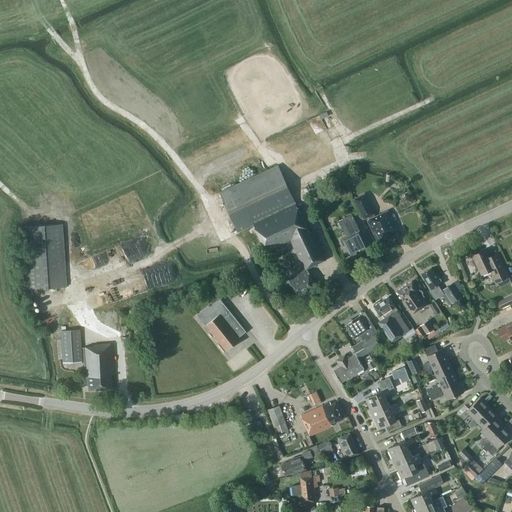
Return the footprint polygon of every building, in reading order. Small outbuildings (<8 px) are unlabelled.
[(277,165),(219,193),(237,232),(253,225),(266,253),(290,241),(302,267),(292,272),(294,275),(287,278),(286,280),(288,284),(290,284),(296,296),(315,287),(306,268),(326,259),(312,230),(308,232),(277,165)] [(359,178),(355,170),(344,176),(348,184),(359,178)] [(335,191),(342,188),(339,183),(333,185),(335,191)] [(346,195),(343,188),(342,188),(335,191),(339,198),(346,195)] [(367,199),(365,194),(354,198),(363,219),(374,214),(367,199)] [(388,211),(367,220),(373,232),(375,231),(380,241),(390,236),(388,233),(396,229),(388,211)] [(358,252),(367,247),(351,214),(342,219),(350,235),(340,240),(343,246),(344,245),(350,256),(358,252)] [(21,227),(25,288),(65,286),(61,224),(21,227)] [(144,249),(146,256),(156,253),(150,233),(119,243),(123,256),(144,249)] [(497,283),(509,277),(498,253),(490,257),(486,249),(473,256),(482,275),(491,270),(497,283)] [(435,299),(443,294),(437,285),(440,283),(431,268),(421,274),(431,289),(429,290),(435,299)] [(442,289),(451,302),(462,296),(459,291),(462,288),(456,280),(442,289)] [(419,289),(417,290),(411,281),(396,291),(402,300),(403,300),(412,315),(426,305),(422,298),(424,297),(422,294),(423,293),(421,290),(420,291),(419,289)] [(413,327),(409,330),(396,310),(397,310),(388,296),(373,306),(380,316),(381,315),(384,318),(378,322),(391,342),(406,333),(408,336),(415,332),(420,338),(426,334),(420,326),(414,330),(413,327)] [(196,315),(205,326),(213,320),(209,315),(223,304),(218,297),(196,315)] [(246,332),(223,304),(209,315),(213,320),(205,326),(226,352),(241,339),(239,337),(246,332)] [(353,320),(353,319),(346,324),(355,338),(361,333),(365,339),(376,332),(375,329),(370,320),(364,323),(359,316),(353,320)] [(428,321),(420,326),(426,334),(433,329),(428,321)] [(511,322),(498,330),(504,341),(510,338),(511,342),(511,322)] [(62,363),(80,362),(78,330),(60,331),(62,363)] [(373,334),(361,341),(367,352),(379,345),(373,334)] [(356,353),(347,359),(345,354),(335,360),(340,367),(333,370),(340,383),(363,368),(357,358),(358,358),(367,352),(361,341),(352,347),(356,353)] [(112,375),(110,344),(91,345),(91,347),(82,347),(84,377),(81,377),(81,384),(87,383),(88,390),(111,389),(110,375),(112,375)] [(426,355),(430,364),(428,364),(427,362),(422,364),(425,370),(448,359),(443,348),(426,355)] [(414,359),(407,362),(412,375),(420,371),(414,359)] [(453,370),(448,359),(425,370),(427,375),(432,373),(431,371),(433,370),(437,378),(453,370)] [(370,370),(376,367),(372,360),(367,363),(370,370)] [(440,385),(438,386),(437,384),(432,386),(433,388),(427,391),(428,395),(435,392),(458,381),(453,370),(437,378),(440,385)] [(386,401),(384,395),(390,392),(389,388),(400,383),(397,377),(384,383),(387,388),(365,398),(369,408),(386,401)] [(447,400),(463,392),(458,381),(435,392),(428,395),(431,400),(442,395),(441,393),(443,392),(447,400)] [(309,391),(313,402),(321,399),(317,388),(309,391)] [(469,414),(473,418),(475,419),(488,406),(480,397),(466,410),(465,409),(459,415),(463,419),(469,414)] [(422,412),(427,410),(422,398),(416,401),(422,412)] [(369,408),(374,418),(397,408),(395,403),(389,406),(386,401),(369,408)] [(300,416),(310,436),(332,426),(331,424),(342,419),(335,403),(330,405),(329,402),(300,416)] [(276,434),(287,430),(279,406),(268,410),(276,434)] [(488,406),(475,419),(473,418),(468,424),(472,428),(477,422),(483,428),(494,417),(497,415),(488,406)] [(399,412),(397,408),(374,418),(378,428),(384,426),(387,432),(401,426),(398,419),(395,420),(393,415),(399,412)] [(484,446),(490,441),(489,439),(502,426),(494,417),(483,428),(480,430),(486,436),(480,442),(484,446)] [(502,426),(489,439),(490,441),(484,446),(493,455),(499,449),(498,448),(511,434),(502,426)] [(404,439),(417,433),(414,427),(401,433),(404,439)] [(431,436),(438,433),(435,428),(429,431),(431,436)] [(345,459),(358,453),(349,433),(336,439),(339,444),(336,445),(338,449),(340,448),(345,459)] [(413,442),(411,438),(405,441),(404,441),(387,448),(392,458),(409,451),(406,445),(413,442)] [(323,456),(334,451),(328,440),(317,445),(323,456)] [(294,451),(305,447),(303,443),(293,447),(294,451)] [(314,460),(321,458),(316,445),(310,447),(314,460)] [(468,463),(473,458),(464,449),(459,453),(468,463)] [(304,459),(312,456),(310,450),(301,454),(304,459)] [(412,456),(409,451),(392,458),(396,468),(420,458),(418,454),(412,456)] [(306,469),(300,456),(289,460),(289,462),(281,465),(285,475),(293,472),(294,474),(306,469)] [(415,465),(422,462),(420,458),(396,468),(401,478),(413,473),(416,480),(426,476),(423,469),(418,471),(415,465)] [(484,481),(501,464),(495,458),(478,475),(484,481)] [(472,480),(480,472),(470,461),(462,469),(472,480)] [(292,496),(302,494),(303,502),(313,501),(312,499),(315,499),(314,487),(318,487),(317,481),(320,481),(319,475),(311,476),(311,471),(300,473),(300,477),(300,478),(301,485),(291,486),(292,496)] [(418,484),(422,493),(444,483),(440,474),(418,484)] [(338,496),(346,495),(345,488),(338,489),(338,488),(328,489),(329,496),(337,495),(338,496)] [(410,498),(415,508),(432,501),(429,495),(436,492),(434,488),(427,491),(410,498)] [(466,496),(462,488),(454,493),(458,500),(466,496)] [(416,511),(433,511),(443,508),(438,498),(432,501),(415,508),(416,511)]
